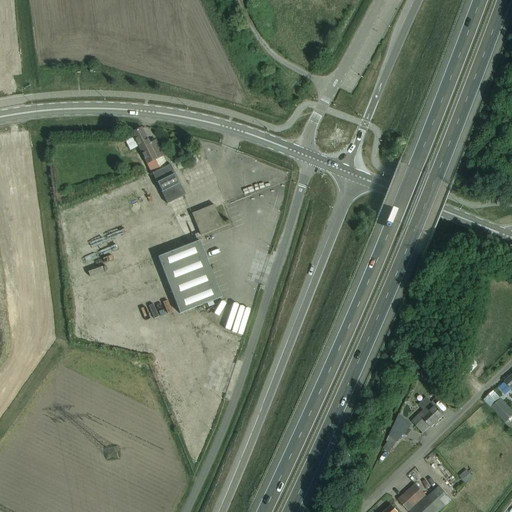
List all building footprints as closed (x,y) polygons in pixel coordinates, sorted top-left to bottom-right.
[(256,7),(250,10),(256,20),(263,34),(264,33),(269,30),(261,17),(256,7)] [(374,49),(380,40),(374,35),(368,45),(374,49)] [(151,174),(167,166),(162,156),(163,156),(155,140),(149,143),(141,128),(131,133),(132,135),(124,139),(130,150),(137,146),(151,174)] [(154,134),(162,150),(170,146),(162,131),(154,134)] [(170,164),(167,166),(151,174),(167,204),(176,199),(185,195),(170,165),(170,164)] [(213,205),(191,214),(200,236),(222,227),(213,205)] [(241,211),(242,217),(253,213),(251,208),(241,211)] [(191,213),(186,215),(190,227),(195,225),(191,213)] [(221,297),(198,241),(156,257),(179,313),(221,297)] [(122,275),(115,278),(113,273),(108,275),(116,298),(123,295),(125,300),(130,298),(122,275)] [(140,285),(136,286),(141,299),(145,298),(140,285)] [(245,315),(254,289),(248,287),(239,313),(245,315)] [(222,312),(227,314),(233,300),(228,297),(222,312)] [(499,381),(490,391),(497,398),(507,388),(499,381)] [(423,411),(412,421),(416,425),(423,433),(442,414),(440,412),(439,410),(438,411),(431,403),(426,398),(417,405),(423,411)] [(505,424),(511,418),(511,410),(501,399),(491,408),(505,424)] [(384,444),(390,449),(408,427),(398,418),(384,444)] [(469,470),(476,464),(472,459),(465,466),(469,470)] [(415,484),(397,500),(404,507),(408,511),(439,511),(440,511),(452,500),(439,487),(427,497),(426,495),(422,491),(415,484)]
